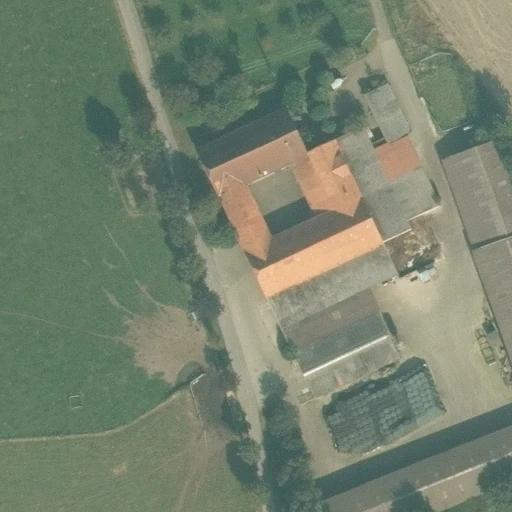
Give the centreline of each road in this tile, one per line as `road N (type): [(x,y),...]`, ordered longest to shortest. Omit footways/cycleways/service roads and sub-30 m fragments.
road 1 (track): [(122,0),(258,436),(269,511)]
road 2 (track): [(373,0),(454,227),(460,269),(433,318)]
